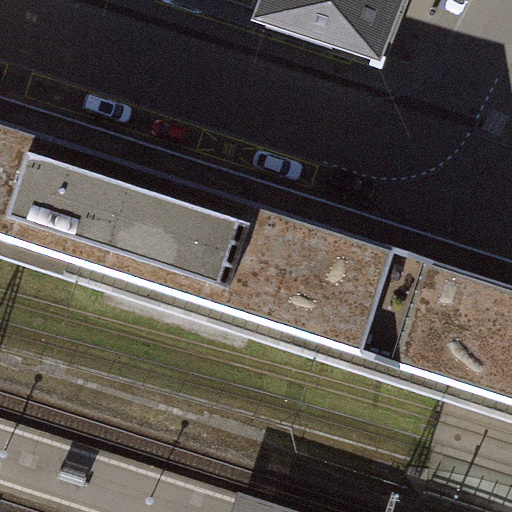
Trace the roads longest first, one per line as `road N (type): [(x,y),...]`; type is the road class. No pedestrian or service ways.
road 1 (residential): [(417,133),(347,132),(0,19)]
road 2 (residential): [(417,133),(447,111),(507,0)]
road 3 (residential): [(417,133),(475,195),(511,208)]
